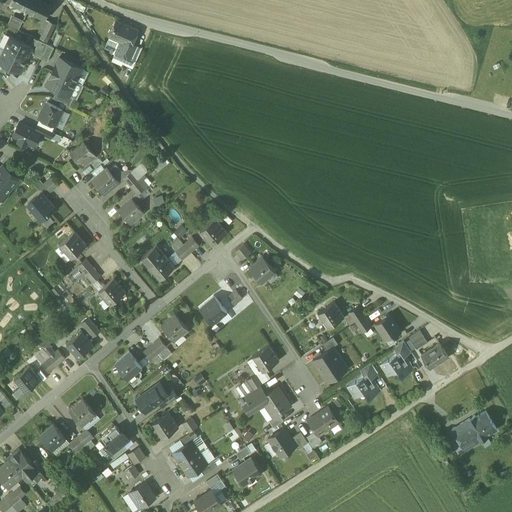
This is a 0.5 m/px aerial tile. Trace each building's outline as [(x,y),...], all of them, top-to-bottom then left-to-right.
[(32,0),(11,0),(10,2),(10,3),(28,11),(32,0)] [(52,5),(41,0),(32,0),(28,11),(45,19),(52,5)] [(23,20),(13,15),(8,25),(18,30),(23,20)] [(49,21),(40,39),(48,43),(56,25),(49,21)] [(138,30),(116,21),(110,36),(122,41),(116,52),(117,52),(129,58),(134,46),(132,44),(138,30)] [(11,36),(5,48),(27,58),(32,46),(11,36)] [(47,44),(40,58),(47,61),(54,47),(47,44)] [(134,46),(129,58),(117,52),(114,58),(134,66),(142,48),(137,46),(136,46),(134,46)] [(5,48),(0,58),(0,62),(16,70),(22,68),(27,58),(5,48)] [(83,68),(59,57),(53,71),(76,82),(83,68)] [(76,82),(53,71),(46,84),(57,90),(69,96),(76,82)] [(69,96),(57,90),(53,98),(70,106),(73,98),(69,96)] [(63,110),(46,102),(39,117),(55,125),(63,110)] [(36,130),(19,122),(13,135),(20,138),(18,141),(26,145),(27,142),(34,145),(40,132),(36,130)] [(54,132),(38,124),(36,130),(40,132),(51,137),(54,132)] [(60,143),(68,147),(72,138),(63,135),(60,143)] [(84,141),(70,153),(82,168),(96,156),(84,141)] [(70,161),(61,169),(68,177),(77,170),(70,161)] [(0,197),(3,200),(8,195),(6,194),(19,177),(3,164),(0,168),(0,197)] [(132,171),(131,171),(139,180),(145,174),(138,165),(132,171)] [(123,172),(120,171),(116,166),(110,172),(119,183),(123,178),(131,171),(132,171),(129,171),(123,172)] [(107,168),(93,180),(105,195),(119,183),(110,172),(107,168)] [(131,171),(123,178),(130,187),(139,180),(131,171)] [(130,187),(142,201),(157,188),(145,174),(139,180),(130,187)] [(52,176),(44,184),(51,192),(59,185),(52,176)] [(41,192),(28,204),(42,220),(43,219),(41,218),(47,213),(48,215),(55,208),(41,192)] [(132,198),(118,210),(131,225),(145,213),(132,198)] [(43,219),(42,220),(48,227),(54,222),(48,215),(43,219)] [(215,218),(200,231),(212,245),(227,232),(215,218)] [(183,225),(175,231),(180,236),(188,230),(183,225)] [(503,229),(505,235),(511,233),(511,231),(511,227),(503,229)] [(75,231),(60,244),(72,258),(87,245),(75,231)] [(200,245),(193,237),(184,244),(191,253),(200,245)] [(157,244),(141,257),(142,258),(143,257),(149,265),(148,265),(160,279),(175,266),(157,244)] [(184,244),(176,251),(183,260),(191,253),(184,244)] [(244,244),(235,251),(242,260),(251,253),(244,244)] [(263,255),(249,267),(261,282),(275,271),(263,255)] [(94,267),(86,259),(78,266),(85,274),(94,267)] [(78,266),(68,275),(75,283),(85,274),(78,266)] [(94,267),(85,274),(93,283),(101,276),(94,267)] [(114,277),(99,290),(111,304),(126,291),(114,277)] [(243,298),(236,289),(227,296),(234,305),(243,298)] [(214,296),(200,308),(213,323),(227,311),(214,296)] [(334,301),(318,312),(328,327),(345,316),(334,301)] [(358,306),(349,312),(355,321),(364,315),(358,306)] [(176,313),(162,324),(174,340),(188,328),(176,313)] [(365,316),(355,322),(363,333),(372,326),(365,316)] [(390,316),(376,325),(387,342),(401,332),(390,316)] [(89,318),(82,323),(93,337),(100,331),(89,318)] [(420,329),(409,337),(417,349),(428,342),(420,329)] [(82,331),(67,343),(78,358),(94,345),(82,331)] [(333,336),(322,344),(327,350),(333,346),(333,347),(338,343),(333,336)] [(160,338),(151,345),(158,353),(167,346),(160,338)] [(404,340),(393,347),(393,348),(394,348),(397,352),(401,359),(406,355),(411,352),(404,340)] [(56,353),(46,342),(41,346),(44,350),(50,357),(56,353)] [(440,343),(422,354),(430,368),(449,357),(440,343)] [(158,353),(151,345),(143,352),(150,360),(158,353)] [(269,345),(253,356),(254,357),(248,361),(256,374),(257,375),(265,369),(279,360),(269,345)] [(327,350),(313,360),(328,383),(348,369),(333,347),(333,346),(327,350)] [(50,357),(44,350),(36,357),(42,364),(50,357)] [(56,353),(50,357),(57,365),(66,358),(59,350),(56,353)] [(142,367),(129,352),(115,363),(128,379),(134,386),(142,380),(140,377),(142,376),(142,373),(139,369),(142,367)] [(397,352),(380,364),(388,376),(388,375),(387,373),(396,367),(402,376),(414,367),(406,355),(401,359),(397,352)] [(50,357),(42,364),(49,372),(57,365),(50,357)] [(371,362),(360,370),(361,370),(364,374),(368,381),(373,377),(378,374),(379,374),(371,362)] [(30,365),(14,378),(26,392),(41,379),(30,365)] [(265,369),(257,375),(263,383),(271,378),(265,369)] [(201,373),(194,377),(198,385),(206,381),(201,373)] [(256,374),(247,380),(253,390),(260,385),(263,383),(257,375),(256,374)] [(364,374),(347,386),(355,398),(355,397),(354,395),(363,389),(369,398),(381,390),(381,389),(373,377),(368,381),(364,374)] [(247,380),(236,388),(241,394),(242,397),(245,395),(253,390),(247,380)] [(160,382),(137,400),(146,412),(160,402),(169,395),(167,392),(160,382)] [(253,390),(245,395),(248,400),(243,404),(249,413),(264,403),(261,398),(266,394),(260,385),(253,390)] [(266,394),(261,398),(264,403),(274,417),(279,414),(291,405),(278,386),(266,394)] [(169,395),(160,402),(164,407),(178,397),(172,388),(167,392),(169,395)] [(6,397),(1,401),(9,412),(15,407),(6,397)] [(100,418),(83,398),(69,410),(86,429),(100,418)] [(328,406),(308,420),(315,431),(318,436),(319,436),(339,422),(328,406)] [(169,412),(152,423),(162,438),(179,427),(169,412)] [(274,417),(269,420),(274,427),(284,420),(279,414),(274,417)] [(485,415),(478,420),(475,416),(472,418),(484,438),(495,431),(485,415)] [(193,417),(183,424),(189,433),(194,430),(199,426),(193,417)] [(472,418),(449,432),(462,452),(484,438),(472,418)] [(53,423),(40,434),(52,450),(66,438),(53,423)] [(120,431),(116,426),(111,431),(115,435),(120,431)] [(235,428),(228,431),(232,440),(239,436),(235,428)] [(284,428),(268,438),(280,456),(296,445),(291,438),(284,428)] [(69,443),(76,452),(94,437),(86,429),(69,443)] [(189,433),(180,439),(184,445),(191,440),(192,441),(198,437),(194,430),(189,433)] [(248,430),(243,436),(249,440),(253,434),(248,430)] [(111,431),(102,438),(106,443),(115,435),(111,431)] [(124,435),(120,431),(115,435),(106,443),(104,445),(112,453),(112,454),(123,444),(129,439),(125,434),(124,435)] [(301,431),(291,438),(296,445),(298,449),(308,442),(305,438),(301,431)] [(315,431),(305,438),(308,442),(312,447),(322,440),(319,436),(318,436),(315,431)] [(184,445),(173,452),(181,464),(200,451),(197,447),(196,447),(192,441),(191,440),(184,445)] [(123,444),(112,454),(112,453),(110,455),(114,459),(127,449),(123,444)] [(140,447),(128,455),(135,465),(146,457),(140,447)] [(247,447),(237,454),(241,460),(252,453),(247,447)] [(30,462),(19,449),(9,457),(10,459),(11,459),(23,474),(27,479),(37,470),(30,462)] [(200,451),(181,464),(189,476),(200,468),(207,464),(207,463),(202,456),(203,456),(200,451)] [(251,457),(234,469),(244,485),(262,473),(251,457)] [(10,459),(0,467),(0,474),(9,486),(23,474),(11,459),(10,459)] [(213,459),(207,463),(207,464),(200,468),(204,474),(217,466),(213,459)] [(109,465),(101,473),(104,477),(113,470),(109,465)] [(134,465),(124,471),(131,480),(140,474),(134,465)] [(44,468),(38,473),(44,481),(50,476),(44,468)] [(218,474),(207,481),(211,487),(222,480),(218,474)] [(145,482),(129,493),(139,508),(155,497),(145,482)] [(212,489),(194,502),(201,511),(210,511),(222,504),(212,489)] [(14,490),(5,497),(13,505),(21,498),(14,490)] [(48,502),(51,505),(62,496),(59,492),(48,502)] [(5,497),(0,501),(0,507),(3,511),(4,511),(5,511),(12,505),(13,505),(5,497)] [(13,505),(12,505),(17,511),(18,511),(26,504),(21,498),(13,505)]
